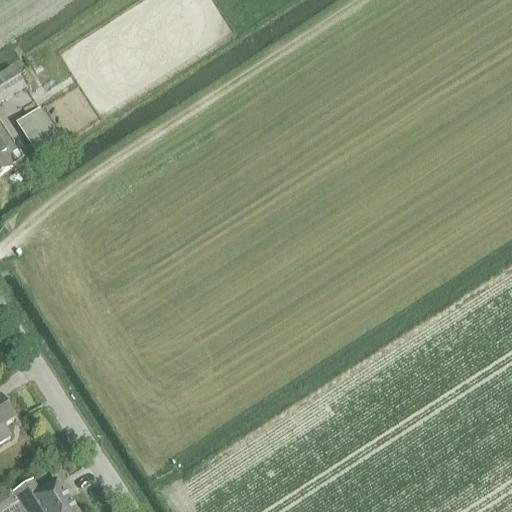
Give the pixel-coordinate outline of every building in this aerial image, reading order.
[(26,90),(13,69),(13,70),(3,76),(16,97),(26,91),(26,90)] [(36,153),(56,140),(38,113),(18,126),(36,153)] [(0,179),(22,164),(0,130),(0,179)] [(14,189),(20,185),(16,178),(9,182),(14,189)] [(0,446),(10,440),(3,429),(14,422),(0,401),(0,446)] [(33,511),(36,511),(74,511),(56,483),(38,494),(32,484),(12,496),(18,505),(22,511),(33,511)] [(7,511),(18,505),(12,496),(10,493),(0,499),(0,511),(7,511)]
